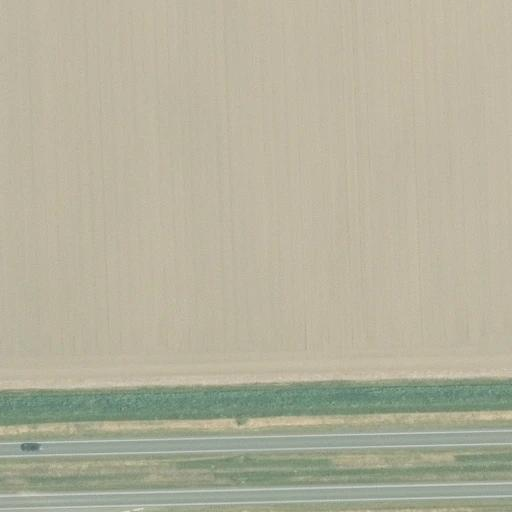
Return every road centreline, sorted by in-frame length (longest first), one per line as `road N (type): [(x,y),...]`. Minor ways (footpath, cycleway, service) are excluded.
road 1 (trunk): [(511,438),(0,452)]
road 2 (trunk): [(0,503),(511,491)]
